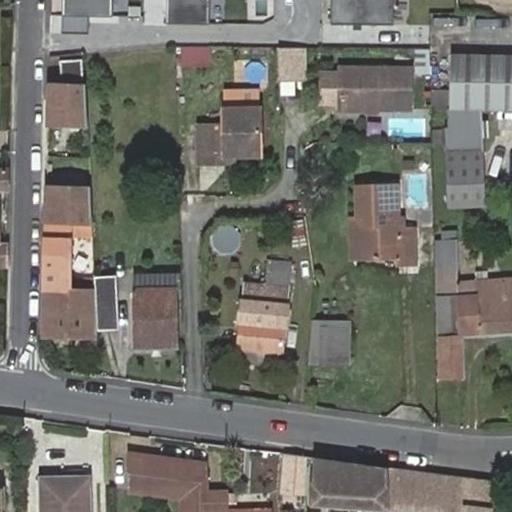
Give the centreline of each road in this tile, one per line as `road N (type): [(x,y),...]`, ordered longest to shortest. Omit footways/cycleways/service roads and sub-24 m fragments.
road 1 (tertiary): [(511,453),(23,388)]
road 2 (residential): [(33,0),(23,388)]
